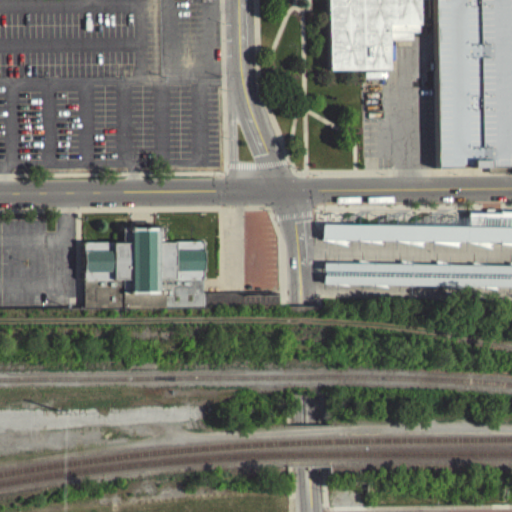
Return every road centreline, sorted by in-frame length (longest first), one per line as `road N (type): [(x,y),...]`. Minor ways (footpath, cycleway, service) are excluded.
road 1 (residential): [(511,189),(287,190)]
road 2 (residential): [(287,190),(66,190)]
road 3 (residential): [(238,0),(242,80),(287,190)]
